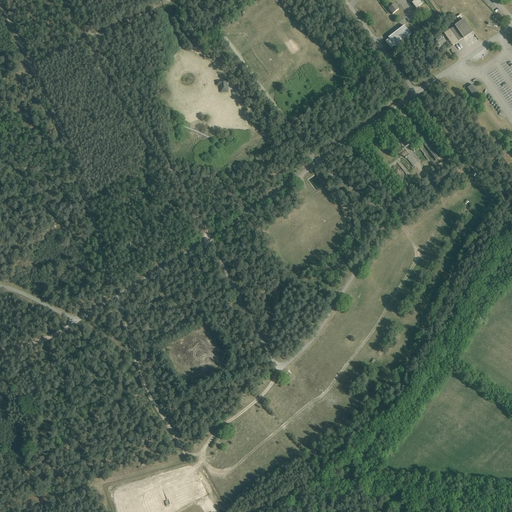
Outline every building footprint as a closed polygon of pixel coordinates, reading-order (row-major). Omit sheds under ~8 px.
[(422,4),(419,0),(416,0),(412,3),(416,9),(422,4)] [(399,9),(395,4),(388,9),(393,14),(399,9)] [(452,46),(459,41),(463,38),(473,32),(464,19),(455,26),(444,34),(452,46)] [(411,34),(405,26),(404,25),(388,38),(395,47),(411,34)] [(228,92),(228,79),(216,80),(216,86),(220,86),(220,92),(228,92)] [(472,85),(468,88),(474,97),(479,94),(472,85)] [(242,162),(233,166),(236,172),(244,167),(242,162)]
